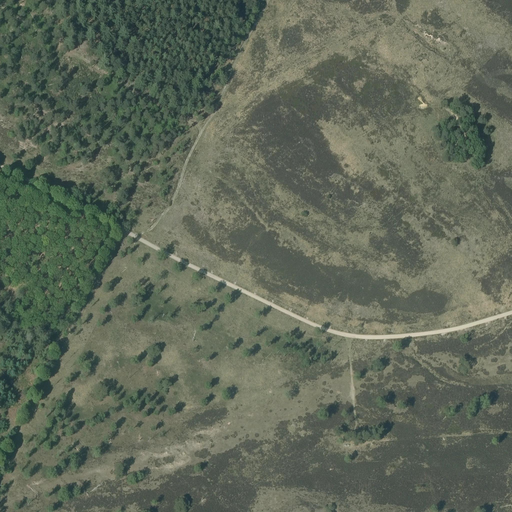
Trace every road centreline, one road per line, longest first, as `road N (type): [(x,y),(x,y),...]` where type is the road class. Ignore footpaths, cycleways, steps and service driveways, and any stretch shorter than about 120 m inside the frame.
road 1 (track): [(0,166),(332,332),(433,333),(511,313)]
road 2 (track): [(134,236),(168,207),(268,0)]
